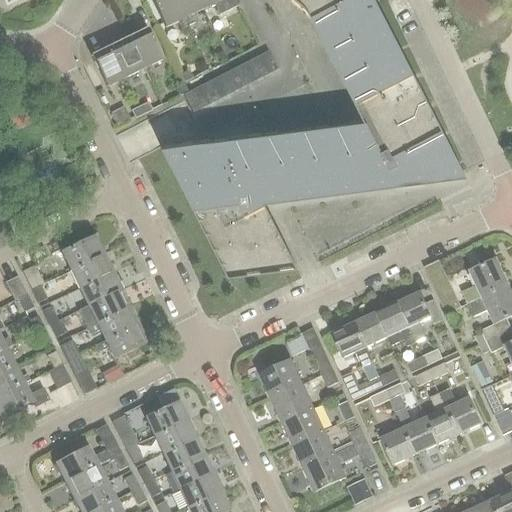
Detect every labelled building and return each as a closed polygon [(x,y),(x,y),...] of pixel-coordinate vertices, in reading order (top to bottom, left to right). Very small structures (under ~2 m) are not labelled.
[(150,0),(165,29),(184,20),(174,0),(150,0)] [(231,286),(300,277),(268,214),(470,187),(372,0),(289,0),(293,6),(301,2),(363,123),(332,126),(331,126),(226,139),(227,142),(213,143),(211,141),(159,148),(231,286)] [(202,11),(196,0),(174,0),(184,20),(202,11)] [(237,7),(233,0),(196,0),(202,11),(213,5),(218,16),(237,7)] [(147,29),(128,38),(144,70),(162,61),(147,29)] [(109,48),(125,79),(144,70),(128,38),(109,48)] [(109,48),(91,57),(106,88),(125,79),(109,48)] [(222,53),(214,57),(219,66),(227,62),(222,53)] [(189,93),(181,97),(189,113),(278,70),(270,54),(196,89),(189,93)] [(188,83),(185,85),(189,93),(196,89),(189,75),(185,77),(188,83)] [(181,97),(189,93),(185,85),(176,89),(181,97)] [(148,103),(140,107),(144,115),(152,111),(148,103)] [(135,119),(144,115),(140,107),(131,111),(135,119)] [(131,121),(128,114),(116,120),(119,127),(131,121)] [(95,238),(61,255),(69,272),(103,256),(95,238)] [(103,256),(69,272),(78,291),(112,274),(103,256)] [(462,296),(467,307),(509,287),(497,262),(470,274),(477,289),(462,296)] [(459,311),(438,266),(426,271),(448,317),(459,311)] [(22,273),(31,291),(43,285),(35,267),(22,273)] [(112,274),(78,291),(87,308),(121,291),(112,274)] [(26,296),(17,278),(5,284),(14,302),(26,296)] [(52,303),(43,285),(31,291),(40,309),(52,303)] [(474,339),(478,347),(511,331),(507,321),(511,318),(511,292),(509,287),(467,307),(473,320),(488,313),(494,326),(482,332),(483,334),(474,339)] [(90,315),(95,325),(129,309),(121,291),(87,308),(79,312),(83,319),(90,315)] [(432,318),(439,314),(441,314),(434,301),(426,305),(421,294),(398,304),(417,344),(428,339),(421,323),(432,318)] [(14,302),(20,316),(33,309),(26,296),(14,302)] [(40,309),(48,327),(61,320),(52,303),(40,309)] [(417,344),(398,304),(376,315),(388,339),(392,348),(406,341),(409,348),(417,344)] [(138,327),(129,309),(95,325),(88,329),(91,336),(99,332),(104,344),(138,327)] [(355,325),(366,349),(388,339),(376,315),(355,325)] [(28,322),(35,335),(44,331),(37,318),(28,322)] [(70,338),(61,320),(48,327),(57,344),(70,338)] [(374,365),(366,349),(355,325),(333,335),(344,359),(355,354),(362,370),(374,365)] [(147,345),(138,327),(104,344),(97,347),(100,354),(107,350),(113,361),(147,345)] [(35,335),(42,349),(51,344),(44,331),(35,335)] [(302,337),(321,376),(332,371),(313,331),(302,337)] [(511,364),(505,368),(510,378),(511,377),(511,331),(478,347),(482,356),(491,352),(492,354),(505,348),(511,362),(511,364)] [(79,356),(70,338),(57,344),(66,362),(79,356)] [(0,375),(15,368),(6,350),(0,353),(0,375)] [(437,350),(422,357),(427,366),(442,359),(437,350)] [(62,366),(55,353),(46,357),(53,371),(62,366)] [(75,379),(84,396),(95,390),(79,356),(66,362),(75,379)] [(412,374),(427,366),(422,357),(407,365),(412,374)] [(261,376),(273,401),(302,386),(291,362),(261,376)] [(71,384),(62,366),(53,371),(48,373),(57,391),(71,384)] [(430,373),(434,383),(450,375),(445,366),(430,373)] [(15,368),(0,375),(0,397),(24,385),(15,368)] [(396,369),(379,377),(384,386),(401,378),(396,369)] [(339,385),(332,371),(321,376),(327,390),(339,385)] [(355,401),(384,386),(379,377),(362,385),(356,371),(343,377),(355,401)] [(434,383),(430,373),(414,380),(418,390),(434,383)] [(483,390),(496,384),(491,373),(478,379),(483,390)] [(42,390),(30,396),(24,385),(0,397),(0,420),(33,404),(35,409),(49,402),(42,390)] [(273,401),(284,424),(313,409),(302,386),(273,401)] [(391,403),(406,395),(401,386),(386,393),(391,403)] [(495,387),(484,392),(495,418),(507,413),(495,387)] [(440,393),(448,409),(460,436),(483,425),(471,399),(457,405),(450,389),(440,393)] [(376,410),(391,403),(386,393),(371,400),(376,410)] [(426,420),(438,446),(460,436),(448,409),(440,393),(430,399),(437,414),(426,420)] [(405,430),(417,456),(438,446),(426,420),(415,425),(402,398),(392,403),(405,430)] [(147,419),(155,437),(189,421),(180,403),(147,419)] [(348,403),(338,408),(346,424),(355,419),(348,403)] [(284,424),(294,446),(324,432),(313,409),(284,424)] [(125,416),(113,423),(127,450),(136,445),(139,443),(125,416)] [(164,455),(197,439),(189,421),(155,437),(164,455)] [(112,459),(120,454),(105,427),(95,432),(110,460),(112,459)] [(349,436),(355,447),(366,442),(361,430),(349,436)] [(417,456),(405,430),(382,441),(394,467),(417,456)] [(294,446),(305,469),(335,455),(324,432),(294,446)] [(164,455),(172,473),(205,457),(197,439),(164,455)] [(377,466),(366,442),(355,447),(366,471),(377,466)] [(136,445),(127,450),(135,463),(143,459),(136,445)] [(335,457),(335,455),(305,469),(316,493),(346,478),(340,467),(360,457),(355,448),(335,457)] [(56,466),(65,483),(98,466),(109,460),(105,451),(93,457),(89,449),(56,466)] [(127,467),(120,454),(112,459),(119,472),(127,467)] [(214,474),(205,457),(172,473),(180,490),(214,474)] [(98,466),(65,483),(74,500),(107,483),(98,466)] [(154,479),(147,466),(139,471),(146,484),(154,479)] [(214,474),(180,490),(189,508),(222,493),(214,474)] [(132,476),(123,481),(130,494),(139,489),(132,476)] [(492,503),(496,511),(511,511),(511,476),(505,480),(511,493),(492,503)] [(154,479),(146,484),(153,497),(161,493),(154,479)] [(366,482),(353,485),(357,500),(369,497),(366,482)] [(74,500),(80,511),(94,511),(116,501),(107,483),(74,500)] [(146,502),(139,489),(130,494),(137,507),(146,502)] [(222,493),(189,508),(190,511),(225,511),(230,510),(222,493)] [(94,511),(121,511),(116,501),(94,511)] [(160,511),(171,511),(165,501),(157,506),(160,511)] [(496,511),(492,503),(472,511),(496,511)]
